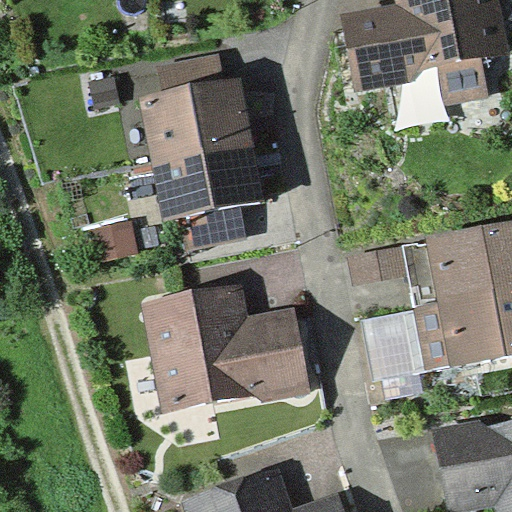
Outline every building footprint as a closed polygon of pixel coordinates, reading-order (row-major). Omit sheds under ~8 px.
[(387,0),(390,11),(336,24),(354,97),(511,60),(496,0),(387,0)] [(86,75),(92,111),(120,107),(115,71),(86,75)] [(236,81),(137,101),(162,224),(261,205),(236,81)] [(511,219),(426,235),(428,243),(402,247),(425,371),(511,355),(511,219)] [(90,230),(96,263),(138,255),(132,221),(90,230)] [(240,291),(141,310),(162,424),(304,397),(290,319),(247,327),(240,291)] [(511,511),(511,428),(431,444),(443,511),(471,511),(498,507),(498,511),(511,511)] [(292,511),(278,470),(178,504),(180,511),(335,511),(332,503),(307,511),(292,511)]
